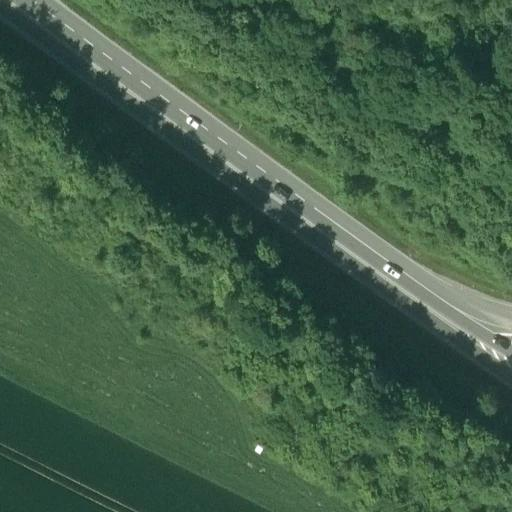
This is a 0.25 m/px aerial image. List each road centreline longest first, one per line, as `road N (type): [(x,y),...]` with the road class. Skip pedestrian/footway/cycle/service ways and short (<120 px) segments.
road 1 (trunk): [(11,0),(511,371)]
road 2 (track): [(249,0),(360,93),(511,175)]
